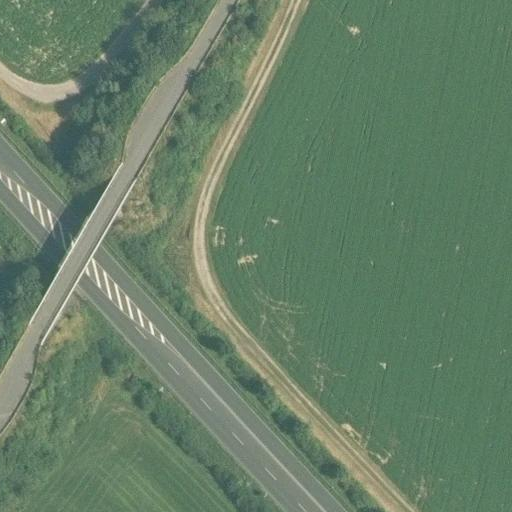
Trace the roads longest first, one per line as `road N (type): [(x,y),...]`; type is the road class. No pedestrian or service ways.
road 1 (track): [(402,511),(235,333),(202,268),(207,205),(303,0)]
road 2 (track): [(235,0),(0,410)]
road 3 (trunk): [(0,171),(311,511)]
road 4 (track): [(0,68),(30,96),(57,97),(91,74),(156,0)]
